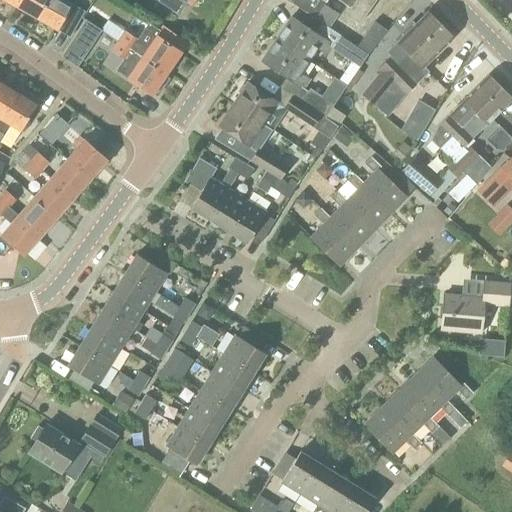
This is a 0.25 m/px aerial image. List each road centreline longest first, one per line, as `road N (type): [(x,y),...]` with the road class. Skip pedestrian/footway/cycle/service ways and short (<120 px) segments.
road 1 (residential): [(344,346),(121,196)]
road 2 (residential): [(155,150),(0,50)]
road 3 (tertiary): [(155,150),(254,0)]
road 4 (residential): [(344,346),(357,337),(368,288),(448,212)]
road 5 (tertiary): [(10,319),(49,294),(121,196)]
road 6 (residential): [(415,470),(396,479),(338,430),(306,386)]
road 7 (residential): [(229,488),(306,386)]
